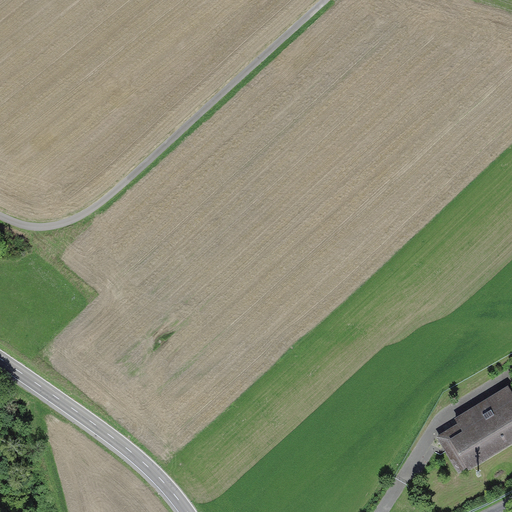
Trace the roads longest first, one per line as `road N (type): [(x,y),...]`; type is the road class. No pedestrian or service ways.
road 1 (unclassified): [(0,216),(43,229),(92,210),(326,0)]
road 2 (secondary): [(187,511),(122,444),(0,358)]
